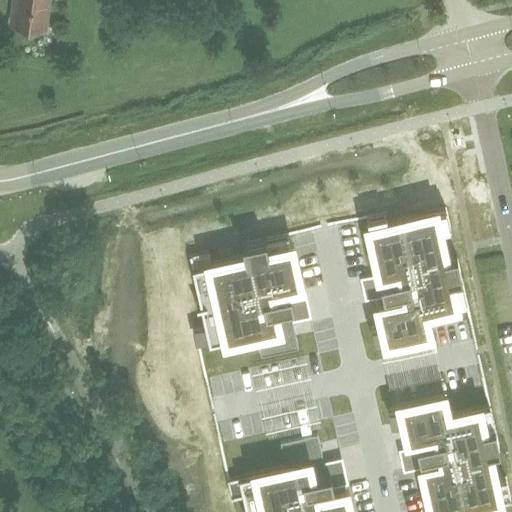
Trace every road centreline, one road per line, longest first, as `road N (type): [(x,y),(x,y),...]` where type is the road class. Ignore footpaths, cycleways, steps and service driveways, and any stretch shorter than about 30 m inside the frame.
road 1 (residential): [(313,148),(378,511)]
road 2 (tertiary): [(0,179),(246,118)]
road 3 (tertiary): [(464,34),(367,62),(246,118)]
road 4 (tertiary): [(246,118),(472,70)]
